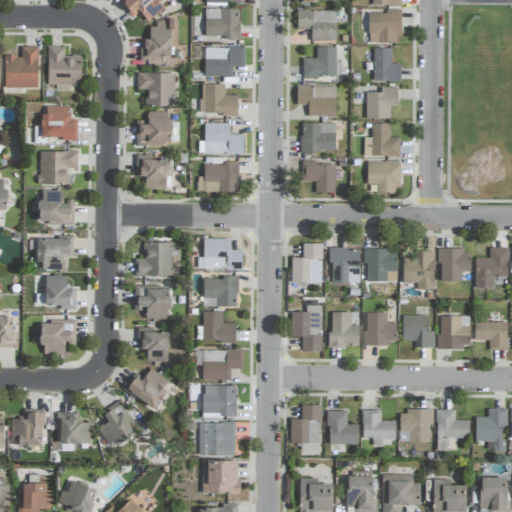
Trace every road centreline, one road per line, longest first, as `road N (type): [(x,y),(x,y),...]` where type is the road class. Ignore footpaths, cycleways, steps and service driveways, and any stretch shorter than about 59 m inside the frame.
road 1 (residential): [(266,511),(274,0)]
road 2 (residential): [(103,370),(109,36)]
road 3 (residential): [(511,381),(271,379)]
road 4 (residential): [(511,219),(273,218)]
road 5 (residential): [(434,219),(434,0)]
road 6 (residential): [(273,218),(111,217)]
